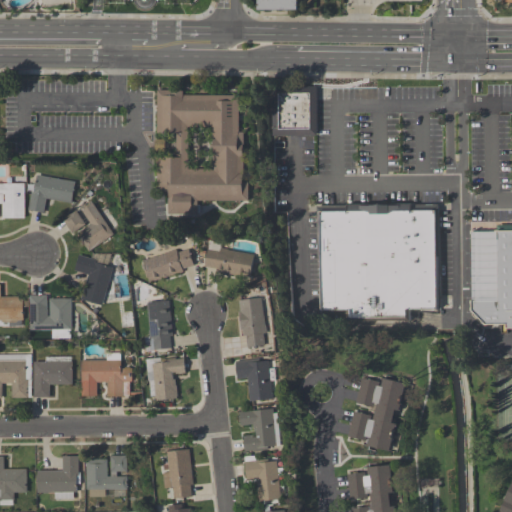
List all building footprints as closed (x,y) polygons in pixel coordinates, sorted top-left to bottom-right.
[(298,0),(298,10),(257,10),(257,0),(298,0)] [(156,134),(157,90),(184,91),(184,95),(240,96),(239,133),(245,133),(244,158),(242,158),(242,183),(246,183),(245,201),(198,201),(198,214),(168,214),(168,190),(156,190),(157,158),(176,159),(176,134),(156,134)] [(310,129),(310,93),(278,93),(279,130),(310,129)] [(71,203),(47,198),(44,213),(28,210),(31,191),(33,191),(37,174),(75,182),(71,203)] [(0,183),(24,183),(25,218),(2,218),(2,203),(0,203),(0,183)] [(91,224),(79,207),(91,200),(114,234),(89,251),(77,233),(91,224)] [(319,208),(319,311),(348,311),(348,320),(420,320),(420,312),(438,312),(437,208),(319,208)] [(62,219),(76,210),(85,224),(71,233),(62,219)] [(511,226),(470,227),(471,317),(483,328),(511,328),(511,226)] [(251,278),(215,271),(216,268),(205,266),(209,240),(221,242),(220,248),(228,249),(228,250),(255,255),(251,278)] [(149,281),(142,259),(168,252),(168,251),(175,249),(176,249),(177,252),(189,249),(193,265),(182,268),(183,271),(149,281)] [(113,267),(102,305),(81,299),(88,274),(74,270),(79,255),(97,260),(96,262),(113,267)] [(23,297),(23,320),(9,320),(9,326),(0,326),(0,285),(1,285),(1,297),(23,297)] [(30,295),(46,295),(47,310),(48,310),(48,316),(49,316),(49,299),(71,299),(71,329),(70,329),(71,338),(52,338),(52,330),(30,330),(30,295)] [(247,348),(246,335),(243,336),(242,329),(240,329),(238,312),(240,311),(239,300),(262,297),(265,325),(266,325),(267,333),(263,333),(265,345),(247,348)] [(169,300),(172,336),(170,336),(171,348),(154,350),(153,338),(150,338),(150,336),(149,336),(148,329),(149,329),(146,303),(169,300)] [(81,396),(81,360),(106,359),(106,352),(120,352),(120,359),(121,359),(121,368),(124,368),(125,366),(129,366),(130,368),(132,368),(132,381),(129,381),(130,395),(123,395),(123,396),(107,396),(107,382),(97,382),(97,396),(92,396),(86,396),(81,396)] [(0,398),(0,353),(30,353),(31,397),(27,397),(11,398),(11,383),(2,383),(2,398),(0,398)] [(185,372),(182,373),(182,374),(179,374),(179,373),(175,373),(175,372),(173,372),(173,379),(175,379),(176,385),(177,385),(178,396),(177,396),(177,399),(156,401),(154,380),(148,380),(147,372),(153,371),(152,363),(160,362),(160,359),(176,358),(176,359),(184,358),(184,363),(185,363),(186,368),(185,368),(185,372)] [(250,401),(248,378),(237,379),(235,361),(259,358),(260,362),(268,361),(271,393),(273,393),(273,398),(250,401)] [(34,397),(33,361),(72,360),(72,384),(49,384),(49,397),(34,397)] [(405,384),(399,412),(395,411),(392,424),(396,424),(390,451),(367,445),(368,437),(367,437),(366,441),(348,437),(354,411),(371,416),(371,419),(373,420),(376,404),(375,404),(374,407),(356,403),(361,378),(380,382),(379,386),(381,387),(383,378),(405,384)] [(245,451),(243,436),(246,436),(250,435),(251,436),(253,435),(253,437),(256,437),(255,430),(253,431),(253,424),(241,425),(241,422),(240,422),(239,416),(240,416),(240,412),(273,409),(277,446),(268,446),(269,450),(253,451),(253,450),(245,451)] [(189,449),(193,484),(190,485),(191,497),(174,499),(173,487),(164,488),(163,472),(169,472),(167,452),(189,449)] [(127,489),(105,489),(105,496),(89,497),(89,489),(87,489),(86,459),(107,459),(107,477),(110,476),(110,455),(127,455),(127,471),(116,471),(117,476),(127,476),(127,489)] [(281,500),(259,502),(257,478),(246,479),(244,456),(258,455),(258,460),(263,459),(263,462),(278,461),(278,468),(284,467),(284,475),(279,475),(281,500)] [(62,456),(78,456),(78,472),(80,472),(80,484),(77,484),(77,492),(73,492),(73,498),(54,498),(54,492),(37,492),(37,470),(62,470),(62,456)] [(13,505),(0,505),(0,457),(4,457),(4,469),(27,469),(27,492),(14,492),(14,499),(13,500),(13,505)] [(394,511),(351,511),(351,509),(369,507),(369,510),(371,510),(370,494),(367,494),(368,498),(350,500),(347,474),(365,472),(366,476),(368,475),(367,467),(390,465),(393,493),(389,493),(391,507),(394,506),(394,511)]
